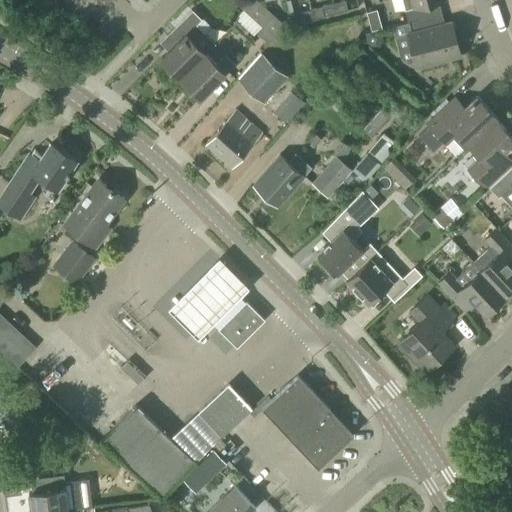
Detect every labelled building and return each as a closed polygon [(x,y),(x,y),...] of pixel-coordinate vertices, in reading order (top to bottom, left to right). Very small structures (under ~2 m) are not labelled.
[(256,0),(251,0),(243,9),(262,27),(256,33),(269,44),(285,26),(256,0)] [(333,4),(336,14),(348,11),(345,0),(333,4)] [(417,20),(420,20),(419,19),(418,19),(415,8),(443,1),(442,0),(401,0),(407,21),(408,22),(417,20)] [(313,20),(336,14),(333,4),(311,10),(313,20)] [(203,55),(204,55),(214,45),(195,25),(201,20),(191,10),(168,32),(177,42),(158,60),(178,80),(203,55)] [(302,23),(313,20),(311,10),(299,13),(302,23)] [(417,20),(408,22),(411,34),(409,34),(417,67),(458,57),(449,24),(423,31),(420,20),(417,20)] [(203,55),(178,80),(197,100),(234,63),(225,54),(214,66),(204,55),(203,55)] [(264,105),(288,77),(261,54),(237,81),(264,105)] [(330,101),(348,80),(339,72),(321,93),(330,101)] [(470,143),(496,119),(476,97),(465,107),(454,95),(425,123),(446,145),(453,138),(463,149),(470,143)] [(371,138),(390,117),(380,109),(362,130),(371,138)] [(231,167),(261,133),(234,110),(204,143),(231,167)] [(470,143),(481,155),(466,169),(486,190),(509,169),(498,156),(511,143),(511,138),(495,121),(497,120),(496,119),(470,143)] [(366,182),(390,153),(387,151),(394,142),(383,133),(352,170),(366,182)] [(58,189),(77,160),(50,142),(39,160),(29,154),(0,199),(0,207),(21,221),(36,197),(29,192),(39,177),(58,189)] [(423,142),(414,150),(423,162),(433,155),(423,142)] [(276,206),(303,176),(279,155),(252,185),(276,206)] [(328,198),(352,170),(335,155),(311,183),(328,198)] [(404,190),(415,179),(394,157),(383,168),(404,190)] [(511,190),(511,174),(508,170),(489,188),(498,198),(510,188),(511,190)] [(112,228),(106,224),(125,199),(99,179),(80,203),(82,205),(67,225),(68,226),(63,232),(72,239),(52,265),(77,284),(96,258),(88,251),(91,247),(95,250),(112,228)] [(346,278),(376,250),(371,244),(363,251),(353,240),(363,231),(358,226),(378,208),(362,190),(322,232),(330,241),(316,254),(335,275),(340,271),(346,278)] [(414,216),(421,209),(406,193),(399,200),(414,216)] [(443,229),(454,219),(442,206),(431,216),(443,229)] [(472,263),(504,297),(511,289),(511,267),(502,257),(511,247),(511,246),(495,229),(482,241),(488,248),(472,263)] [(451,260),(464,246),(458,240),(444,254),(451,260)] [(376,250),(346,278),(344,280),(368,305),(383,291),(393,302),(422,275),(414,267),(403,278),(376,250)] [(219,253),(171,301),(199,330),(212,317),(221,326),(249,298),(240,289),(247,282),(219,253)] [(485,315),(504,297),(472,263),(455,279),(449,272),(437,283),(455,302),(465,293),(485,315)] [(425,370),(453,345),(429,320),(440,310),(426,295),(409,311),(419,322),(398,341),(425,370)] [(262,320),(246,303),(219,329),(236,346),(262,320)] [(0,350),(17,367),(36,347),(0,312),(0,350)] [(317,467),(353,434),(297,374),(261,407),(317,467)] [(221,436),(250,408),(228,384),(198,412),(221,436)] [(160,497),(195,461),(135,404),(101,440),(160,497)] [(213,449),(198,464),(211,478),(226,463),(213,449)] [(52,511),(67,510),(67,511),(92,507),(88,478),(63,482),(64,489),(28,494),(30,511),(52,511)] [(276,479),(257,498),(271,511),(308,511),(309,511),(276,479)] [(255,508),(234,485),(205,511),(243,511),(251,505),(255,509),(255,508)] [(152,511),(149,503),(140,506),(142,511),(152,511)]
